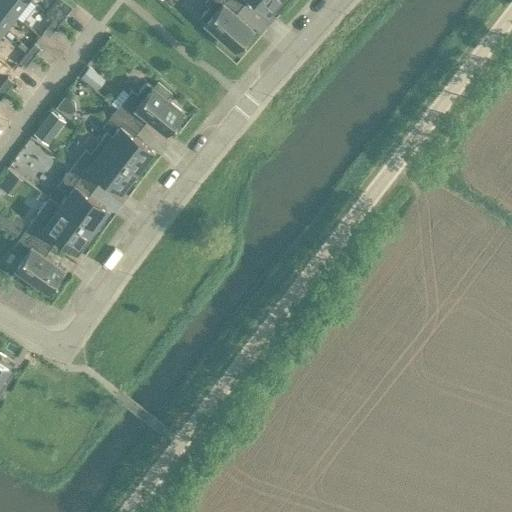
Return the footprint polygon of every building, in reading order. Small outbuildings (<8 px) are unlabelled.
[(24,0),(0,0),(0,3),(13,14),(24,0)] [(240,0),(239,0),(205,0),(205,1),(210,6),(200,17),(235,47),(252,28),(231,10),(240,0)] [(257,0),(268,10),(277,0),(239,0),(240,0),(239,0),(257,0)] [(0,30),(13,14),(0,3),(0,30)] [(61,9),(54,18),(60,23),(67,14),(61,9)] [(60,23),(54,18),(46,28),(52,33),(60,23)] [(27,52),(33,57),(41,48),(34,43),(27,52)] [(33,57),(27,52),(19,62),(26,67),(33,57)] [(83,86),(95,82),(89,64),(77,68),(83,86)] [(0,86),(6,91),(14,82),(7,77),(0,86)] [(157,81),(152,86),(167,99),(172,93),(157,81)] [(132,89),(117,107),(137,123),(144,114),(166,131),(182,111),(167,99),(152,86),(146,82),(137,93),(132,89)] [(74,99),(66,93),(55,107),(69,117),(75,109),(74,99)] [(108,130),(99,141),(136,169),(151,149),(129,132),(137,123),(117,107),(102,126),(108,130)] [(33,132),(48,144),(55,135),(40,123),(33,132)] [(28,133),(7,159),(35,181),(55,155),(28,133)] [(85,148),(71,167),(91,182),(99,172),(120,189),(136,169),(99,141),(91,152),(85,148)] [(91,182),(71,167),(57,186),(67,194),(60,204),(92,228),(106,208),(84,192),(91,182)] [(49,196),(26,227),(47,242),(54,232),(76,249),(92,228),(60,204),(49,196)] [(47,242),(26,227),(13,247),(23,254),(15,266),(48,289),(63,268),(40,252),(47,242)] [(0,385),(15,362),(0,352),(0,385)] [(30,352),(23,364),(48,378),(54,367),(30,352)] [(11,383),(37,397),(43,385),(18,370),(11,383)]
